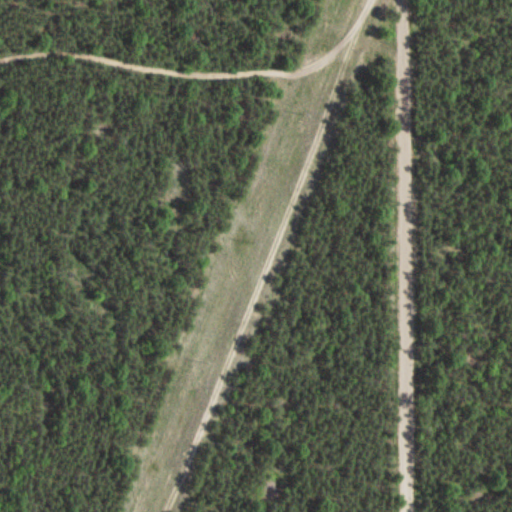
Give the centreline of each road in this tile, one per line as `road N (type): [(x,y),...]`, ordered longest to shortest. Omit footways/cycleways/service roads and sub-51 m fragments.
road 1 (residential): [(399,0),(406,511)]
road 2 (track): [(162,511),(343,57)]
road 3 (residential): [(0,55),(65,50),(201,77),(296,70),(343,57),(373,0)]
